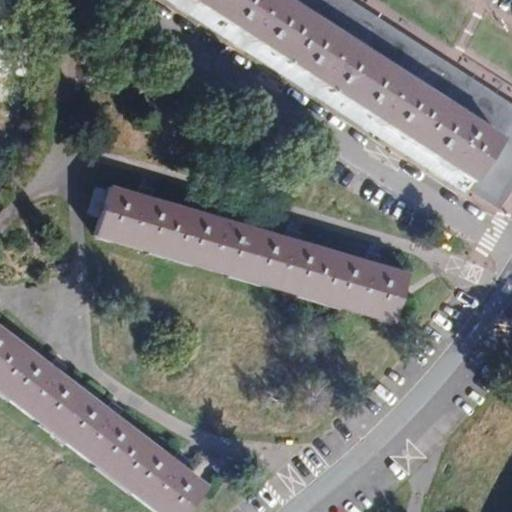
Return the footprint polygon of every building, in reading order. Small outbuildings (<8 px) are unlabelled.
[(145,0),(471,217),(511,155),(511,130),(313,0),(145,0)] [(123,185),(121,194),(134,198),(136,189),(130,187),(123,185)] [(95,186),(93,191),(86,218),(81,233),(374,323),(389,276),(364,268),(350,264),(284,244),(266,238),(213,222),(199,218),(134,198),(121,194),(95,186)] [(86,218),(93,191),(79,187),(71,214),(86,218)] [(202,209),(199,218),(213,222),(216,213),(209,211),(202,209)] [(266,238),(284,244),(287,234),(278,231),(269,229),(266,238)] [(350,264),(364,268),(367,258),(360,256),(353,254),(350,264)] [(0,344),(0,405),(143,511),(181,511),(198,491),(175,474),(162,464),(110,426),(97,416),(51,382),(38,372),(0,344)] [(45,362),(38,372),(51,382),(59,372),(52,367),(45,362)] [(97,416),(110,426),(117,416),(111,411),(104,406),(97,416)] [(162,464),(175,474),(182,465),(175,460),(168,455),(162,464)]
